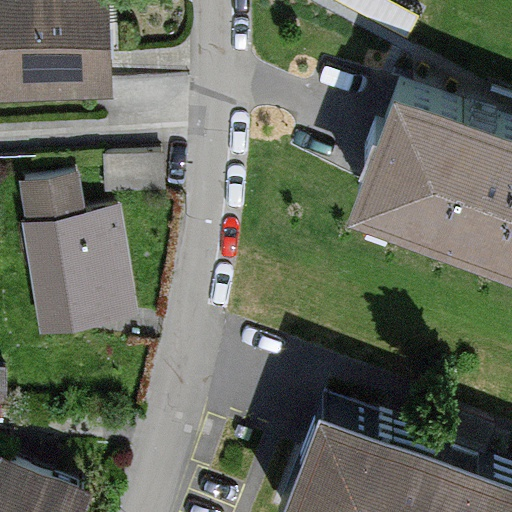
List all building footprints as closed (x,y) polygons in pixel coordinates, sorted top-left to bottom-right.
[(102,0),(0,0),(0,85),(103,85),(102,0)] [(511,105),(395,63),(372,126),(350,186),(511,245),(511,105)] [(164,149),(106,150),(108,187),(165,186),(164,149)] [(20,168),(25,206),(82,200),(78,161),(20,168)] [(82,200),(25,206),(38,315),(134,304),(121,195),(82,200)] [(296,511),(511,511),(511,448),(319,379),(274,504),(296,511)] [(72,511),(88,473),(0,438),(0,511),(72,511)]
